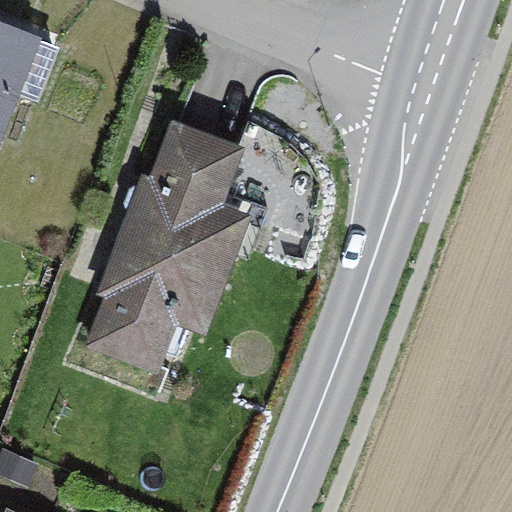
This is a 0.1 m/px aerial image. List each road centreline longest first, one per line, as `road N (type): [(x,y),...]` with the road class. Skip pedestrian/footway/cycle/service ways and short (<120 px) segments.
road 1 (secondary): [(276,511),(429,93)]
road 2 (residential): [(429,93),(195,0)]
